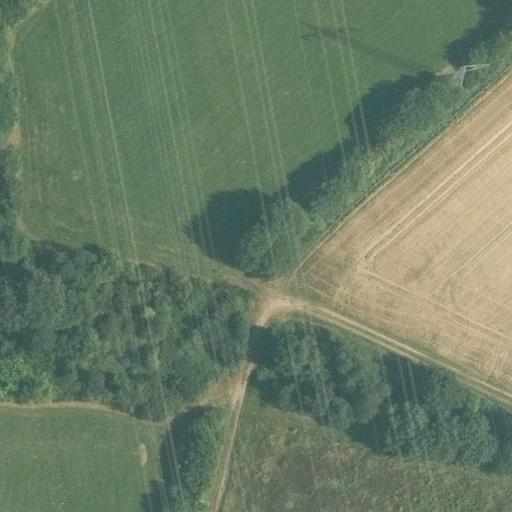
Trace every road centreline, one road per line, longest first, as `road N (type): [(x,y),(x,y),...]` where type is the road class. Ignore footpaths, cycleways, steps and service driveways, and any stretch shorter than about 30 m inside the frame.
road 1 (track): [(511,57),(295,255),(274,300)]
road 2 (track): [(511,404),(274,300)]
road 3 (track): [(274,300),(255,331),(209,511)]
